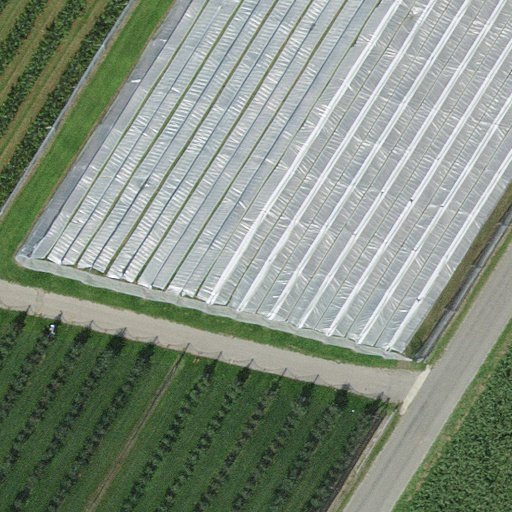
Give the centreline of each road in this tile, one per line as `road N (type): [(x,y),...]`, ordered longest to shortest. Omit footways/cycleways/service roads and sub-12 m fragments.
road 1 (track): [(0,292),(432,398)]
road 2 (track): [(361,511),(511,270)]
